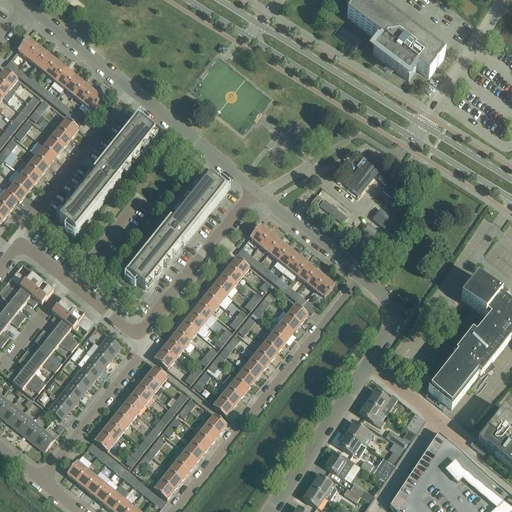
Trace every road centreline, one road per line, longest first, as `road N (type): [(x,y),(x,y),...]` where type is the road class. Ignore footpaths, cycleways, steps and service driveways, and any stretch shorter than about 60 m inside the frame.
road 1 (residential): [(361,275),(171,511)]
road 2 (tertiary): [(187,0),(412,138)]
road 3 (tertiary): [(422,125),(217,0)]
road 4 (residential): [(134,92),(17,240)]
road 5 (residential): [(39,479),(139,355),(139,330)]
road 6 (residential): [(139,330),(255,190)]
road 7 (residential): [(270,511),(369,364)]
road 8 (residential): [(255,190),(134,92)]
road 9 (residential): [(139,330),(17,240)]
road 10 (residential): [(422,125),(500,4)]
road 11 (residential): [(134,92),(25,6)]
road 12 (residential): [(361,275),(255,190)]
